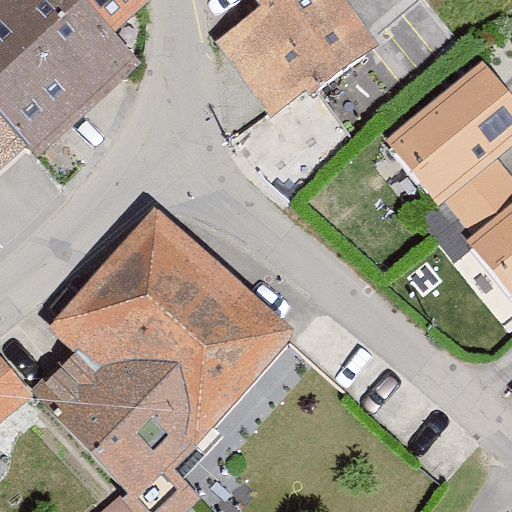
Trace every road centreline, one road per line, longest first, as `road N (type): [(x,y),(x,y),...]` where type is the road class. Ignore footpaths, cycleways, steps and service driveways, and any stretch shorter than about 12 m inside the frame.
road 1 (residential): [(511,466),(124,138)]
road 2 (residential): [(124,138),(108,171),(0,277)]
road 3 (residential): [(165,0),(153,81),(124,138)]
